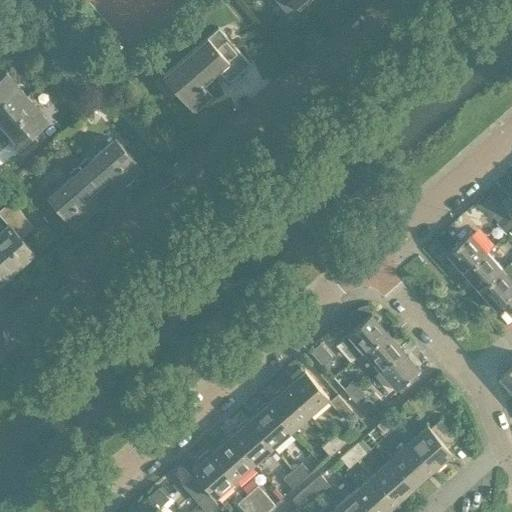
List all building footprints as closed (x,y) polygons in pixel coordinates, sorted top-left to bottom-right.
[(278,0),(287,10),(294,4),(296,8),(305,0),(278,0)] [(229,80),(249,63),(218,26),(162,75),(193,111),(212,95),(203,84),(220,69),(229,80)] [(0,116),(25,95),(4,70),(0,73),(0,116)] [(31,131),(46,118),(25,95),(0,116),(0,122),(14,138),(10,142),(19,153),(36,138),(31,131)] [(115,189),(140,167),(113,137),(90,158),(87,154),(77,163),(96,185),(105,177),(115,189)] [(87,193),(96,185),(77,163),(68,171),(71,174),(47,195),(73,225),(97,204),(87,193)] [(511,208),(511,190),(503,198),(511,208)] [(493,213),(502,205),(492,194),(483,202),(493,213)] [(19,237),(33,226),(10,199),(0,207),(0,214),(7,223),(0,228),(0,256),(11,269),(31,251),(19,237)] [(499,220),(508,212),(502,205),(493,214),(499,220)] [(507,233),(511,228),(511,216),(508,212),(499,220),(497,221),(507,233)] [(452,228),(441,237),(449,245),(458,236),(452,228)] [(465,270),(488,250),(472,232),(449,252),(465,270)] [(481,289),(504,268),(504,267),(488,250),(465,270),(481,289)] [(0,278),(11,269),(0,256),(0,278)] [(481,289),(479,290),(495,309),(497,307),(506,299),(511,293),(511,263),(510,261),(504,267),(504,268),(481,289)] [(363,350),(386,329),(370,311),(346,332),(347,332),(339,339),(356,358),(364,351),(363,350)] [(379,368),(402,347),(386,329),(363,350),(364,351),(379,368)] [(320,342),(310,350),(313,354),(317,358),(323,365),(332,356),(326,350),(323,345),(320,342)] [(395,386),(418,366),(402,347),(379,368),(395,386)] [(511,387),(511,364),(500,375),(511,387)] [(309,412),(328,396),(304,369),(285,385),(309,412)] [(348,394),(358,386),(352,380),(343,388),(348,394)] [(290,429),(309,412),(285,385),(266,402),(290,429)] [(355,402),(364,394),(358,386),(348,394),(355,402)] [(344,417),(351,410),(337,394),(329,401),(344,417)] [(271,445),(290,429),(266,402),(248,418),(271,445)] [(385,435),(395,426),(385,416),(376,424),(385,435)] [(252,462),(271,445),(248,418),(229,435),(252,462)] [(446,446),(455,437),(439,419),(429,427),(426,424),(407,441),(432,468),(450,451),(446,446)] [(348,439),(347,438),(339,429),(330,437),(339,447),(348,439)] [(369,448),(376,442),(367,432),(360,439),(369,448)] [(234,478),(252,462),(229,435),(211,451),(234,478)] [(330,455),(339,447),(330,437),(321,445),(330,455)] [(357,459),(366,451),(357,441),(348,449),(357,459)] [(413,484),(432,468),(407,441),(389,457),(413,484)] [(199,461),(191,468),(212,492),(215,495),(228,483),(233,488),(237,484),(233,479),(234,478),(211,451),(210,451),(208,449),(197,458),(199,461)] [(348,467),(357,459),(348,449),(339,457),(348,467)] [(395,501),(413,484),(389,457),(370,474),(395,501)] [(301,479),(310,472),(301,462),(292,469),(301,479)] [(292,487),(301,479),(292,469),(283,477),(292,487)] [(320,491),(329,484),(320,474),(311,481),(320,491)] [(371,511),(382,511),(395,501),(370,474),(352,490),(371,511)] [(199,503),(209,495),(191,476),(182,484),(199,503)] [(320,491),(311,481),(292,498),(301,508),(320,491)] [(263,511),(264,511),(274,503),(257,485),(248,493),(263,511)] [(158,486),(128,511),(163,511),(158,506),(168,498),(158,486)] [(338,511),(371,511),(352,490),(334,507),(338,511)] [(246,511),(263,511),(248,493),(238,502),(246,511)] [(207,511),(216,504),(209,495),(199,503),(207,511)]
